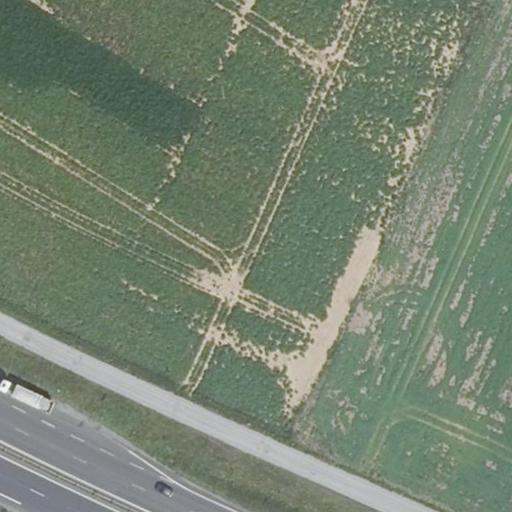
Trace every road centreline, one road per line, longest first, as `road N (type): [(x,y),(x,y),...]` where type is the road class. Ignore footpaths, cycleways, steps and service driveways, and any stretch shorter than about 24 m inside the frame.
road 1 (unclassified): [(0,324),(410,511)]
road 2 (trunk): [(191,511),(0,420)]
